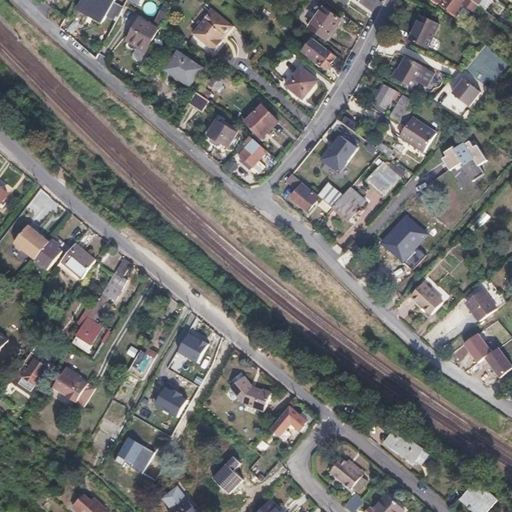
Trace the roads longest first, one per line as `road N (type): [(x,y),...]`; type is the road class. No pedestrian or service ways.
road 1 (residential): [(336,420),(0,136)]
road 2 (residential): [(511,411),(417,342),(258,200)]
road 3 (residential): [(17,0),(258,200)]
road 4 (residential): [(258,200),(336,109),(395,0)]
road 5 (unknown): [(383,312),(511,172)]
road 6 (residential): [(447,511),(336,420)]
road 7 (residential): [(338,511),(317,495),(299,460),(336,420)]
